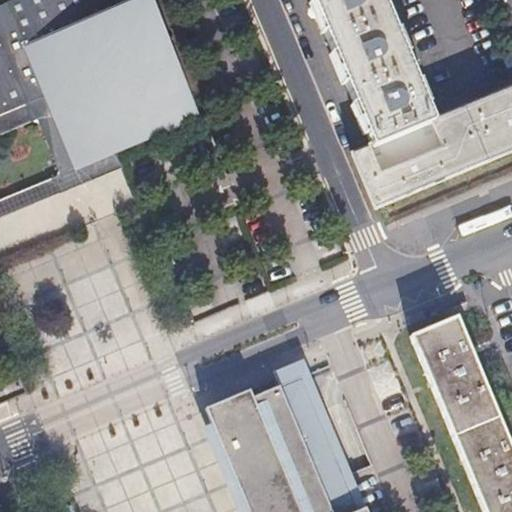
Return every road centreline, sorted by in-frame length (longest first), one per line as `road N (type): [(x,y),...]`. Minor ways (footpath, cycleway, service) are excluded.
road 1 (residential): [(0,451),(326,313)]
road 2 (residential): [(384,290),(263,0)]
road 3 (residential): [(326,313),(408,511)]
road 4 (residential): [(384,290),(511,236)]
